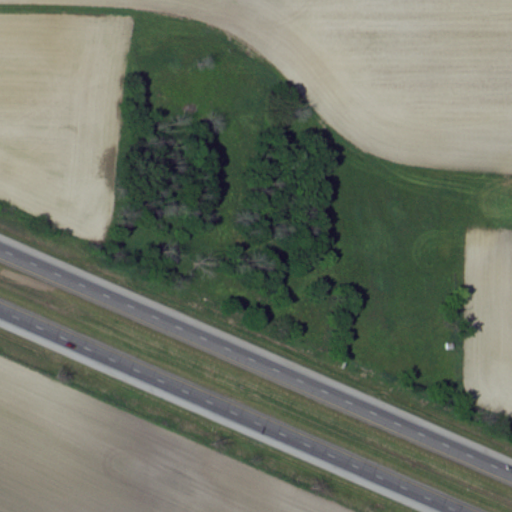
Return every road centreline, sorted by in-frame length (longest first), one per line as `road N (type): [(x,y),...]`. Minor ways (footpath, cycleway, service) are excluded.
road 1 (motorway): [(511,476),(0,249)]
road 2 (motorway): [(0,311),(457,511)]
